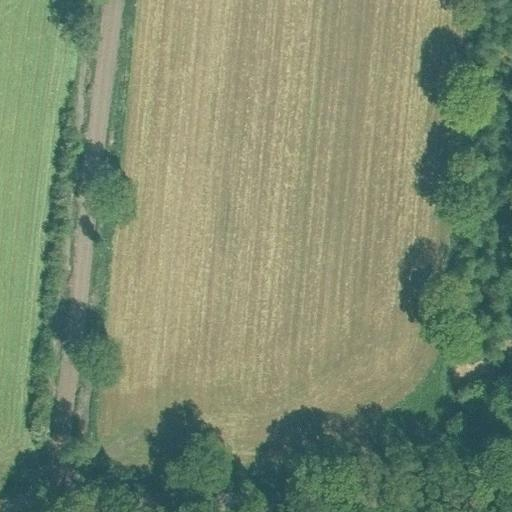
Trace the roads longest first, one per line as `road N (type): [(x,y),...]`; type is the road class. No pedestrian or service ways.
road 1 (unclassified): [(0,507),(511,495)]
road 2 (track): [(105,0),(58,505)]
